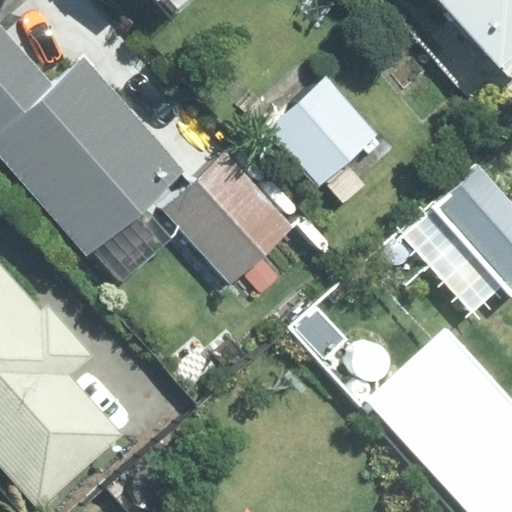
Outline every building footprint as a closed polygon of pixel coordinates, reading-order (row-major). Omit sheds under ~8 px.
[(511,0),(408,0),(474,74),(482,68),(497,85),(511,71),(511,0)] [(0,47),(0,174),(63,247),(154,165),(80,79),(65,92),(53,80),(39,92),(0,47)] [(255,137),(304,193),(366,139),(316,83),(255,137)] [(495,138),(474,157),(483,168),(504,149),(495,138)] [(215,155),(153,215),(221,287),(283,228),(215,155)] [(511,281),(511,219),(464,166),(388,236),(459,314),(487,289),(494,297),(511,281)] [(339,170),(318,188),(334,205),(354,185),(339,170)] [(0,483),(25,511),(106,439),(54,379),(77,359),(35,310),(29,316),(0,284),(0,483)] [(335,340),(304,308),(280,331),(310,363),(335,340)] [(511,511),(511,421),(433,334),(355,405),(452,511),(511,511)]
